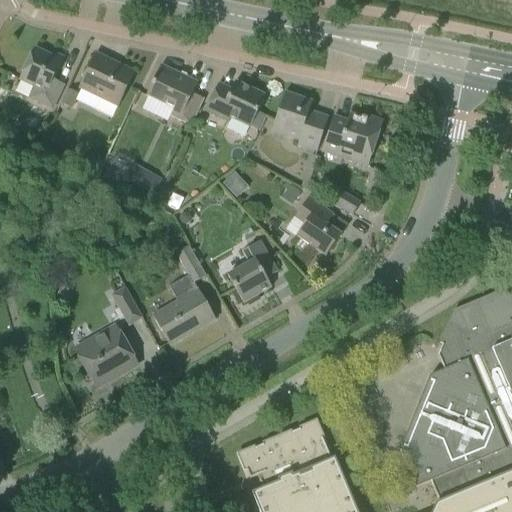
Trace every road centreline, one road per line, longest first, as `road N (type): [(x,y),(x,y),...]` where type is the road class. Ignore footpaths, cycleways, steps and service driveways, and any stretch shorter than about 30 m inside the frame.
road 1 (unclassified): [(85,465),(369,288),(404,252),(433,199),(464,79)]
road 2 (tertiary): [(333,36),(164,0)]
road 3 (tertiary): [(333,36),(374,58),(464,79)]
road 4 (tertiary): [(468,54),(383,36),(333,36)]
